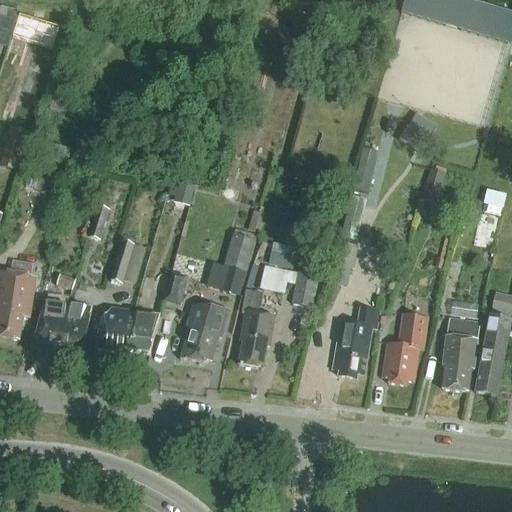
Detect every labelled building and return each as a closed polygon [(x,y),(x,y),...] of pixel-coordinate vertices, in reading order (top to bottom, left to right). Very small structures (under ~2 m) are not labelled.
[(511,14),(479,5),(474,20),(496,26),(494,32),(510,36),(511,36),(511,14)] [(436,129),(416,117),(409,129),(429,141),(436,129)] [(6,149),(22,155),(28,136),(12,130),(6,149)] [(70,151),(48,145),(44,161),(66,167),(70,151)] [(353,192),(368,196),(378,155),(363,151),(353,192)] [(429,172),(422,202),(437,206),(445,176),(429,172)] [(191,209),(196,189),(171,183),(168,198),(176,200),(175,205),(191,209)] [(505,197),(487,192),(484,206),(502,211),(505,197)] [(459,217),(466,205),(454,198),(447,210),(459,217)] [(351,199),(341,241),(356,244),(366,203),(351,199)] [(276,207),(271,223),(288,228),(293,211),(276,207)] [(89,238),(100,241),(109,212),(98,208),(89,238)] [(227,269),(220,293),(239,298),(256,243),(234,236),(224,268),(227,269)] [(122,243),(110,282),(122,286),(134,247),(122,243)] [(338,243),(331,285),(347,287),(350,271),(354,271),(358,247),(338,243)] [(269,268),(292,272),(295,257),(271,253),(269,268)] [(319,278),(323,260),(305,257),(302,275),(319,278)] [(444,262),(439,261),(437,260),(434,269),(442,271),(445,262),(444,262)] [(0,273),(0,339),(19,343),(23,320),(29,321),(37,280),(31,279),(33,266),(13,262),(11,275),(0,273)] [(291,273),(265,268),(260,294),(286,299),(291,273)] [(188,279),(171,275),(163,303),(180,307),(188,279)] [(293,306),(315,311),(321,280),(299,276),(293,306)] [(59,348),(68,308),(72,294),(76,282),(61,277),(57,288),(58,289),(53,306),(45,305),(44,311),(43,313),(35,345),(59,348)] [(245,294),(241,315),(245,316),(245,315),(258,318),(262,297),(245,294)] [(491,314),(511,318),(511,298),(496,295),(491,314)] [(68,308),(59,348),(81,351),(91,310),(68,308)] [(185,336),(188,337),(181,361),(211,365),(218,342),(222,342),(230,315),(192,309),(185,336)] [(333,374),(338,375),(338,380),(356,383),(357,378),(364,379),(372,331),(375,332),(378,314),(361,311),(358,328),(341,325),(333,374)] [(127,356),(137,316),(111,313),(103,321),(95,353),(127,356)] [(270,350),(275,321),(258,318),(245,315),(245,316),(240,344),(243,345),(239,367),(262,372),(267,350),(270,350)] [(137,316),(127,356),(149,359),(159,318),(137,316)] [(402,319),(400,335),(398,347),(387,346),(382,381),(388,382),(388,386),(407,388),(407,385),(413,386),(418,352),(422,353),(426,322),(402,319)] [(496,403),(511,323),(490,319),(475,395),(491,398),(490,402),(496,403)] [(448,323),(443,368),(445,369),(443,392),(468,395),(471,372),(474,372),(479,327),(448,323)]
